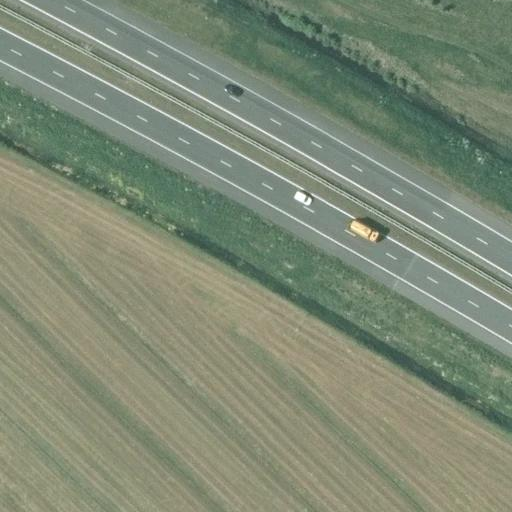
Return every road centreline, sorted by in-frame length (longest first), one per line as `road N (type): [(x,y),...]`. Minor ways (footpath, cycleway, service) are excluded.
road 1 (motorway): [(0,45),(511,331)]
road 2 (motorway): [(511,262),(50,0)]
